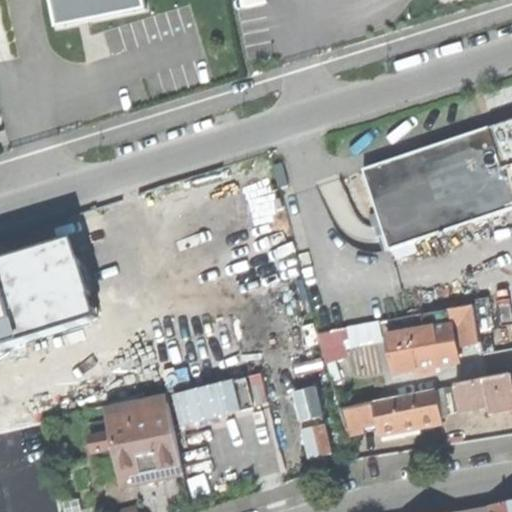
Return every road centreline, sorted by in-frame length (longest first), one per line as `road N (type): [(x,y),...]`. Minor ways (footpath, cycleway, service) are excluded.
road 1 (unclassified): [(0,212),(511,53)]
road 2 (unknown): [(203,449),(244,435),(255,406),(116,175)]
road 3 (unclassified): [(363,511),(511,477)]
